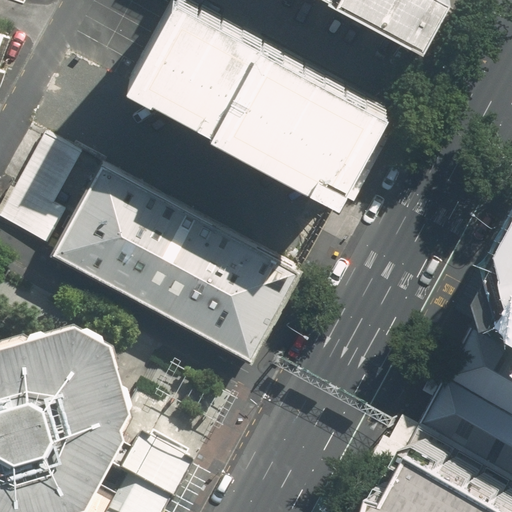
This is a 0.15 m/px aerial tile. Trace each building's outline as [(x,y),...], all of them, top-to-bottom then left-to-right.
[(391,94),(214,0),(169,0),(131,72),(351,189),(399,98),(391,94)] [(340,0),(417,42),(441,0),(340,0)] [(11,34),(0,29),(0,64),(0,65),(11,34)] [(83,148),(45,128),(0,212),(49,237),(65,207),(56,200),(83,148)] [(281,255),(102,159),(56,246),(254,352),(301,266),(296,263),(281,255)] [(511,253),(476,322),(511,341),(511,253)] [(511,341),(476,322),(424,417),(511,464),(511,341)] [(114,471),(131,439),(107,362),(65,339),(27,350),(0,358),(0,511),(93,511),(97,506),(114,471)] [(511,511),(511,474),(422,426),(373,511),(511,511)] [(114,471),(167,496),(190,456),(149,432),(131,439),(114,471)] [(97,506),(109,511),(158,511),(167,496),(114,471),(97,506)]
